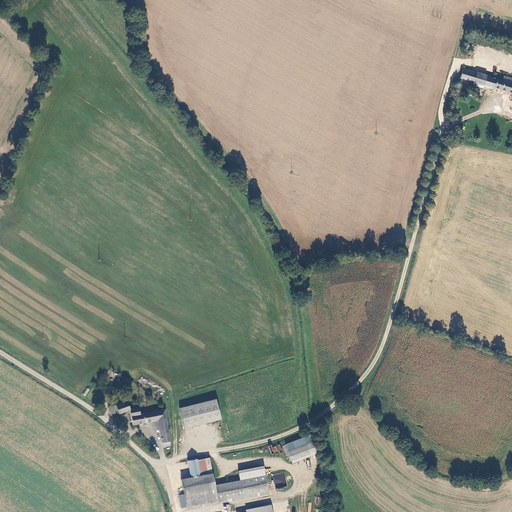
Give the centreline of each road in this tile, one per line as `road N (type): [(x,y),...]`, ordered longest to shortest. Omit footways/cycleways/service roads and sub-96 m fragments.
road 1 (unclassified): [(150,460),(270,439),(301,426),(360,380),(381,348),(450,123)]
road 2 (unclassified): [(150,460),(92,409),(0,352)]
